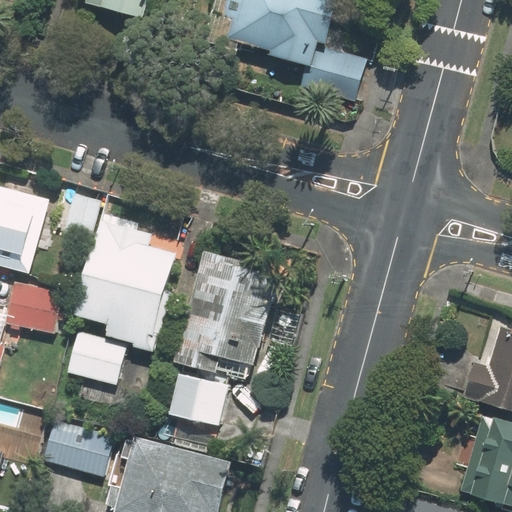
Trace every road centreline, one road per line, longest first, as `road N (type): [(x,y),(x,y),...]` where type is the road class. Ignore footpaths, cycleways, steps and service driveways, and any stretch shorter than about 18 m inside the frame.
road 1 (tertiary): [(398,234),(324,511)]
road 2 (residential): [(218,154),(0,93)]
road 3 (residential): [(398,234),(250,179),(218,154)]
road 4 (residential): [(218,154),(262,151),(412,183)]
road 5 (tertiary): [(461,0),(412,183)]
